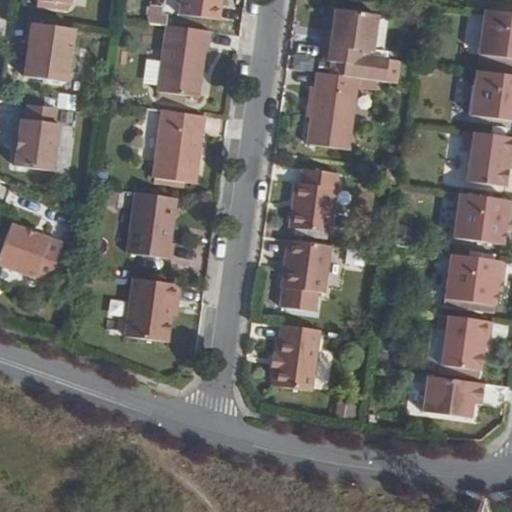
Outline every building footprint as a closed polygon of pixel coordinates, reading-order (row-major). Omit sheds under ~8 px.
[(218,12),(220,0),(181,0),(180,8),(218,12)] [(335,6),(333,26),(332,42),(325,42),(323,56),(360,61),(362,46),(373,47),(378,11),(335,6)] [(511,9),(484,6),(477,51),(511,56),(511,9)] [(78,23),(39,18),(37,32),(33,32),(27,72),(70,78),(78,23)] [(211,26),(165,19),(156,86),(198,92),(206,43),(209,42),(211,26)] [(332,42),(333,26),(328,26),(325,42),(332,42)] [(511,71),(474,66),(468,111),(511,117),(511,71)] [(358,73),(315,68),(305,133),(349,139),(358,73)] [(74,109),(76,94),(59,93),(57,108),(74,109)] [(57,104),(30,101),(28,116),(22,116),(16,153),(56,158),(61,122),(55,121),(57,104)] [(195,179),(204,112),(160,106),(151,174),(153,174),(184,178),(195,179)] [(511,150),(511,133),(464,126),(461,142),(469,143),(464,176),(501,182),(504,162),(506,150),(511,150)] [(339,157),(304,152),(302,168),(298,168),(291,212),(330,217),(339,157)] [(184,178),(153,174),(152,183),(182,187),(184,178)] [(503,214),(506,196),(454,188),(452,203),(460,205),(455,239),(492,245),(495,226),(497,213),(503,214)] [(172,239),(178,196),(134,190),(125,251),(172,259),(175,241),(172,239)] [(502,227),(503,214),(497,213),(495,226),(502,227)] [(14,219),(0,258),(49,277),(64,237),(14,219)] [(330,241),(287,235),(280,283),(322,289),(330,241)] [(492,301),(494,286),(497,257),(449,251),(442,294),(492,301)] [(500,287),(504,259),(497,257),(494,286),(500,287)] [(178,299),(180,282),(133,275),(126,325),(169,331),(172,312),(173,298),(178,299)] [(486,336),(489,318),(436,311),(434,326),(442,327),(439,360),(476,365),(478,347),(479,335),(486,336)] [(308,387),(318,325),(281,321),(277,350),(275,366),(272,381),(308,387)] [(485,348),(486,336),(479,335),(478,347),(485,348)] [(478,394),(480,380),(423,372),(417,409),(467,416),(470,399),(470,393),(478,394)] [(335,416),(356,418),(358,404),(337,403),(335,416)]
